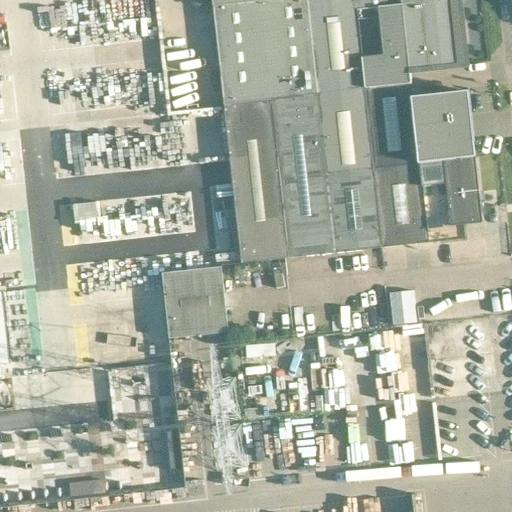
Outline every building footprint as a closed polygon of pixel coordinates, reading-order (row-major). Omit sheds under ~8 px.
[(212,0),(224,105),(270,100),(318,94),(364,89),(412,84),(411,75),(410,70),(458,65),(450,0),(212,0)] [(364,89),(318,94),(327,174),(373,169),(420,163),(413,98),(412,84),(364,89)] [(444,94),(413,98),(420,163),(432,162),(451,160),(451,159),(475,157),(468,92),(444,94)] [(318,94),(270,100),(289,258),(336,253),(327,174),(318,94)] [(224,105),(224,107),(230,158),(242,263),(289,258),(270,100),(224,105)] [(451,160),(432,162),(441,241),(465,239),(464,225),(483,223),(475,157),(451,159),(451,160)] [(420,163),(373,169),(382,248),(441,241),(432,162),(420,163)] [(373,169),(327,174),(336,253),(382,248),(373,169)] [(169,339),(209,334),(229,332),(222,267),(162,274),(169,339)] [(0,378),(3,378),(2,365),(10,364),(2,293),(4,292),(4,291),(0,291),(0,378)] [(110,341),(53,343),(54,371),(80,370),(79,354),(111,353),(110,341)]
